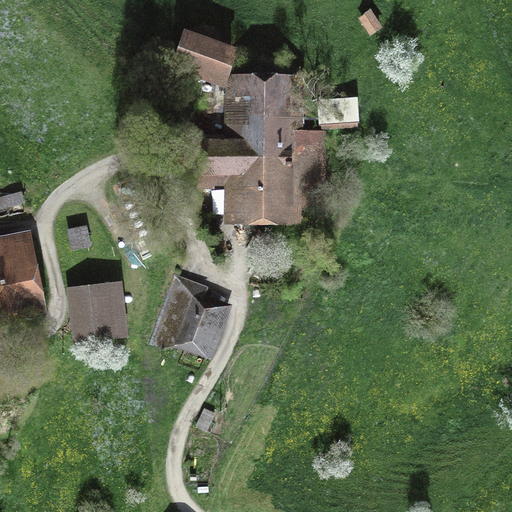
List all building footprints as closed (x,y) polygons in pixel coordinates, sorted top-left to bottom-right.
[(186,37),(177,65),(219,80),(229,52),(186,37)] [(240,81),(238,136),(198,135),(197,184),(237,185),(236,215),(299,217),(299,203),(318,203),(320,134),(301,133),(303,82),(240,81)] [(351,124),(349,103),(320,104),(322,126),(351,124)] [(83,227),(68,230),(72,250),(87,247),(83,227)] [(0,311),(34,305),(21,238),(0,241),(0,311)] [(198,291),(170,280),(147,343),(162,348),(168,334),(204,347),(208,337),(215,340),(222,315),(216,313),(216,311),(194,303),(198,291)] [(78,339),(118,334),(113,287),(73,292),(78,339)]
